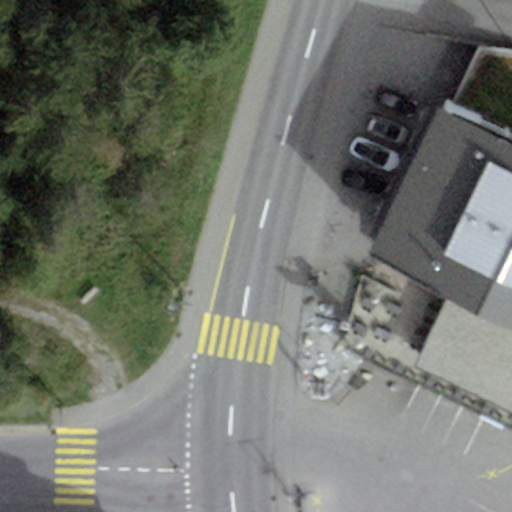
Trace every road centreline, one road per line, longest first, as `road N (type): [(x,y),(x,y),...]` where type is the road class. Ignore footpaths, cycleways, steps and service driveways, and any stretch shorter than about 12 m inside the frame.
road 1 (primary): [(233,474),(238,336),(319,0)]
road 2 (track): [(0,296),(68,324),(94,345),(124,389),(132,472)]
road 3 (tertiary): [(233,474),(0,469)]
